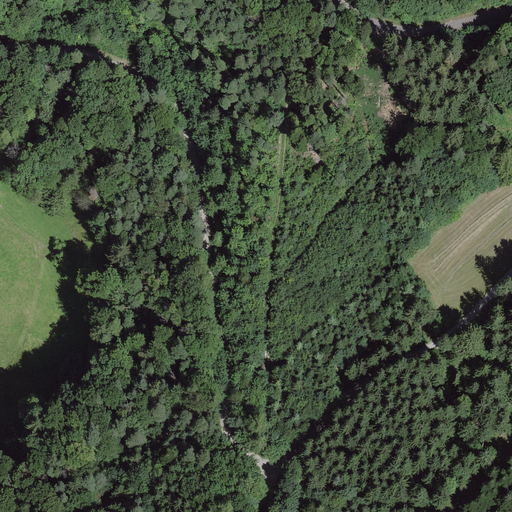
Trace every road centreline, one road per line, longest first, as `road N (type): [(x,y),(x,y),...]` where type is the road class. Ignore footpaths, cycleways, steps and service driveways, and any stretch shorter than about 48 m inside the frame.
road 1 (track): [(0,44),(117,68),(173,104),(187,128),(228,362),(226,418),(247,460),(283,462),(364,385),(435,345),(511,273)]
road 2 (unclassified): [(511,9),(428,32),(395,29),(333,0)]
